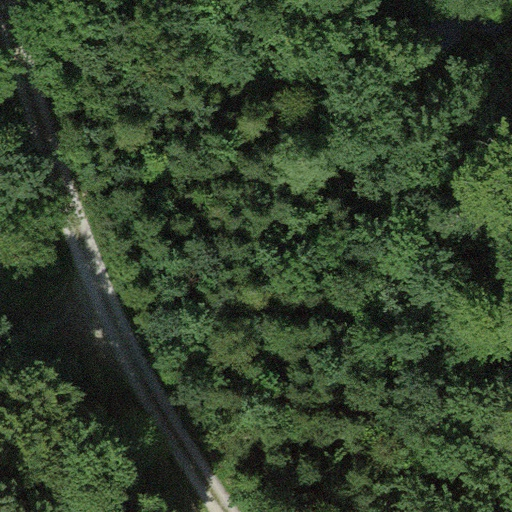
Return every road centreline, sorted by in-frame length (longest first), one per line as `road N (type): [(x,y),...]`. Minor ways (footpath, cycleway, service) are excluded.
road 1 (track): [(230,511),(123,334),(22,0)]
road 2 (track): [(123,334),(0,341)]
